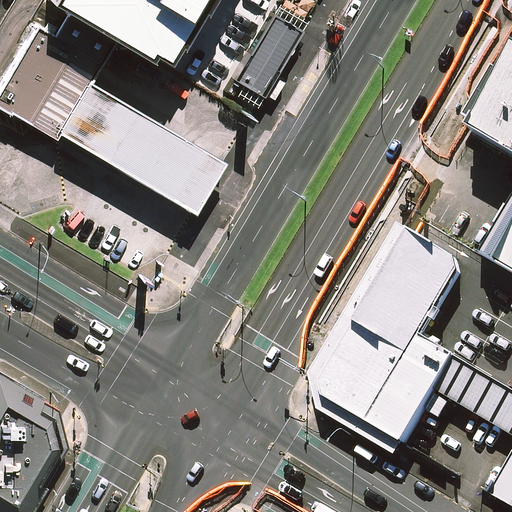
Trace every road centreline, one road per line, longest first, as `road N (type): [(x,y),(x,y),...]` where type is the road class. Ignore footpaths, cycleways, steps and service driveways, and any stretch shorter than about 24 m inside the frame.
road 1 (secondary): [(472,0),(233,408)]
road 2 (secondary): [(175,369),(399,0)]
road 3 (secondary): [(0,282),(37,287),(175,369)]
road 4 (secondary): [(233,408),(396,511)]
road 5 (secondary): [(148,414),(0,329)]
road 6 (secondary): [(322,511),(209,449)]
